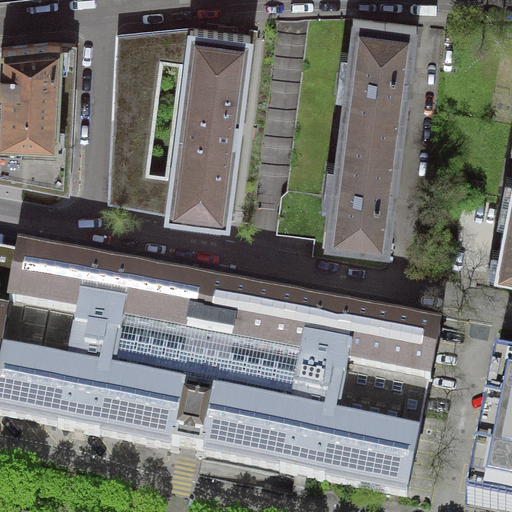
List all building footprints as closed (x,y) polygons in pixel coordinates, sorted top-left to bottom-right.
[(339,130),(403,137),(410,82),(417,26),(353,18),(339,130)] [(190,27),(121,35),(120,53),(117,53),(112,168),(115,169),(113,201),(167,211),(168,211),(197,215),(227,219),(239,127),(250,35),(190,27)] [(50,42),(1,47),(0,71),(0,179),(68,193),(76,44),(50,42)] [(396,193),(403,137),(339,130),(325,241),(389,249),(396,193)] [(511,199),(508,199),(494,273),(511,276),(511,199)] [(6,324),(0,355),(0,415),(58,427),(58,429),(100,437),(101,436),(171,450),(170,452),(187,455),(192,456),(205,459),(205,456),(280,472),(280,473),(325,483),(326,481),(407,497),(440,333),(435,332),(434,333),(32,257),(35,241),(22,238),(19,255),(9,309),(6,324)] [(0,355),(6,324),(0,322),(0,306),(9,309),(19,255),(0,251),(0,355)] [(511,511),(511,368),(495,365),(466,505),(501,511),(511,511)]
